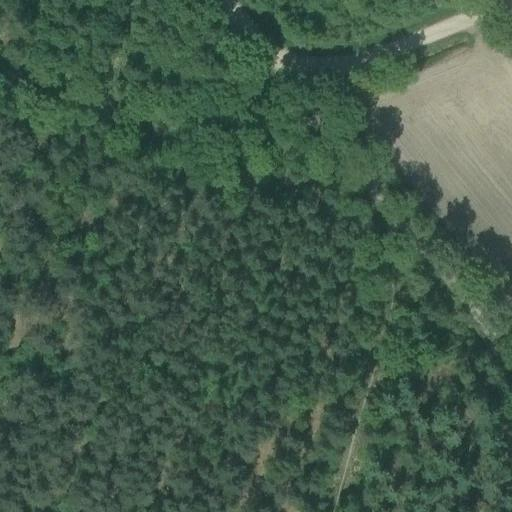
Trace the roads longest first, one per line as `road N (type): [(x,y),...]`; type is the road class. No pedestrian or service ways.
road 1 (track): [(409,235),(329,511)]
road 2 (track): [(511,2),(359,67),(303,73)]
road 3 (track): [(303,73),(334,140),(409,235)]
road 4 (track): [(511,360),(409,235)]
